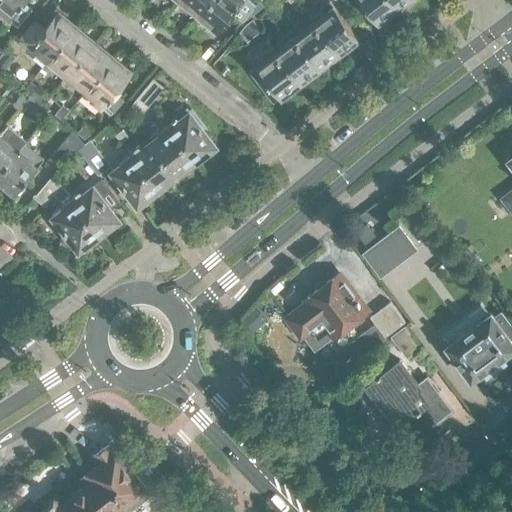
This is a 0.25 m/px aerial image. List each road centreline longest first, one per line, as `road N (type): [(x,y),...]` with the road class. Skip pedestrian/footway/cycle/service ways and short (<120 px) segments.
road 1 (secondary): [(183,326),(273,239),(511,46)]
road 2 (residential): [(314,173),(100,0)]
road 3 (secondary): [(505,20),(314,173)]
road 4 (secondary): [(314,173),(159,296)]
road 5 (secondary): [(304,511),(169,369)]
road 6 (secondary): [(0,440),(116,374)]
